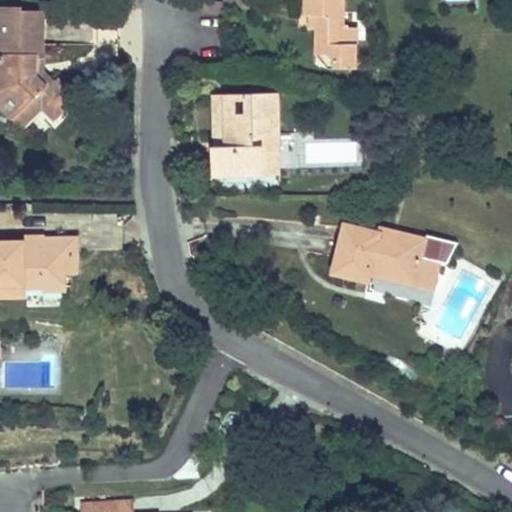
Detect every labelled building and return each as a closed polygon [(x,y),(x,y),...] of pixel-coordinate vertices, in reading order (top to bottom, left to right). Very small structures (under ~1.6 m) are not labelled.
[(307,0),(307,16),(319,16),(319,64),(330,68),(357,68),(358,27),(345,27),(345,12),(345,0),(307,0)] [(38,74),(38,55),(45,56),(46,11),(23,11),(23,7),(0,6),(0,88),(6,95),(0,101),(0,104),(13,117),(34,96),(43,105),(56,92),(38,74)] [(45,56),(38,55),(38,74),(56,92),(43,105),(56,117),(77,96),(60,79),(57,82),(45,71),(45,56)] [(217,97),(218,174),(280,173),(279,95),(217,97)] [(34,96),(13,117),(22,126),(43,105),(34,96)] [(346,224),(335,273),(370,282),(371,275),(373,267),(417,278),(415,285),(435,290),(441,262),(424,257),(428,239),(382,228),(381,232),(346,224)] [(26,240),(26,247),(45,247),(45,237),(46,237),(46,235),(26,235),(26,240)] [(68,291),(68,274),(68,254),(80,254),(80,236),(46,237),(45,237),(45,247),(26,247),(26,240),(0,240),(0,286),(27,287),(27,289),(28,289),(45,289),(46,292),(68,291)] [(80,254),(68,254),(68,274),(80,274),(80,254)] [(373,267),(371,275),(415,285),(417,278),(373,267)] [(0,297),(28,298),(28,289),(27,289),(27,287),(0,286),(0,297)]
